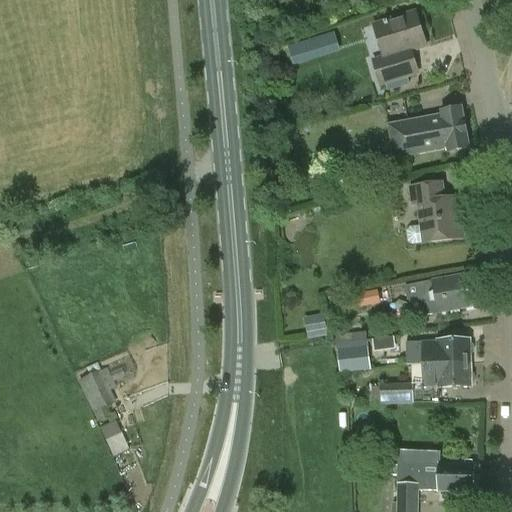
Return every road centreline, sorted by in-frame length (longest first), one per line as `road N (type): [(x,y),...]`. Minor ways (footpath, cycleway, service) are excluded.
road 1 (primary): [(239,346),(212,0)]
road 2 (residential): [(511,232),(498,110),(471,0)]
road 3 (primary): [(239,346),(192,511)]
road 4 (primary): [(221,511),(241,412),(239,346)]
